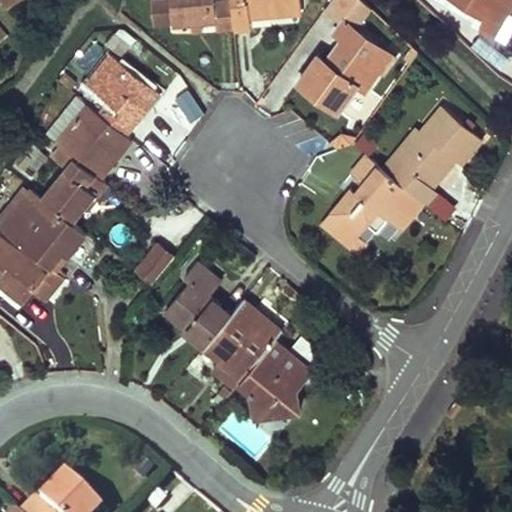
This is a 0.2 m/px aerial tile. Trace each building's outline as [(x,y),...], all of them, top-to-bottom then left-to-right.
[(173,5),(172,0),(159,0),(153,1),(154,19),(155,25),(174,23),(173,5)] [(217,33),(234,31),(232,0),(216,1),(215,0),(172,0),(173,5),(174,23),(174,26),(175,29),(216,26),(217,33)] [(231,0),(232,0),(234,31),(252,29),(251,15),(274,13),(274,16),(299,14),(303,10),(301,0),(231,0)] [(371,10),(360,0),(334,0),(328,9),(345,22),(337,33),(345,40),(329,62),(320,55),(300,82),(340,112),(359,88),(367,94),(382,74),(374,67),(385,52),(356,30),(371,10)] [(511,8),(511,0),(452,0),(486,21),(490,15),(503,23),(511,8)] [(495,37),(503,23),(490,15),(486,21),(481,29),(495,37)] [(419,54),(412,47),(403,59),(412,64),(419,54)] [(374,67),(382,74),(394,58),(385,52),(374,67)] [(113,102),(102,115),(127,135),(162,93),(116,54),(92,84),(113,102)] [(103,179),(134,140),(127,135),(102,115),(89,104),(58,143),(63,146),(103,179)] [(425,201),(428,204),(439,191),(429,183),(452,156),(462,164),(483,139),(446,107),(422,135),(418,131),(386,169),(425,201)] [(342,131),(330,143),(337,150),(354,143),(358,137),(342,131)] [(110,185),(103,179),(63,146),(54,158),(66,167),(44,196),(75,222),(96,196),(99,199),(110,185)] [(386,169),(369,155),(353,175),(365,185),(358,192),(364,197),(358,203),(346,194),(338,203),(342,206),(326,224),(345,240),(353,232),(357,236),(368,223),(373,227),(384,213),(402,228),(425,201),(386,169)] [(364,197),(358,192),(352,187),(346,194),(358,203),(364,197)] [(75,222),(44,196),(34,189),(30,193),(24,188),(1,217),(7,222),(3,228),(51,266),(68,247),(72,251),(89,233),(75,222)] [(366,243),(357,236),(353,232),(345,240),(359,252),(366,243)] [(48,301),(66,278),(53,268),(46,277),(0,238),(0,283),(25,304),(36,291),(48,301)] [(153,284),(175,257),(159,243),(136,270),(153,284)] [(206,344),(233,312),(212,295),(223,282),(198,262),(185,278),(190,282),(166,311),(186,326),(206,344)] [(283,330),(245,298),(233,312),(206,344),(205,345),(224,361),(216,372),(235,388),(239,383),(247,373),(275,339),(283,330)] [(181,332),(201,350),(205,345),(206,344),(186,326),(181,332)] [(247,373),(251,392),(255,419),(300,411),(295,385),(310,368),(275,339),(247,373)] [(247,373),(239,383),(251,392),(247,373)] [(30,511),(96,511),(101,508),(66,475),(30,511)]
